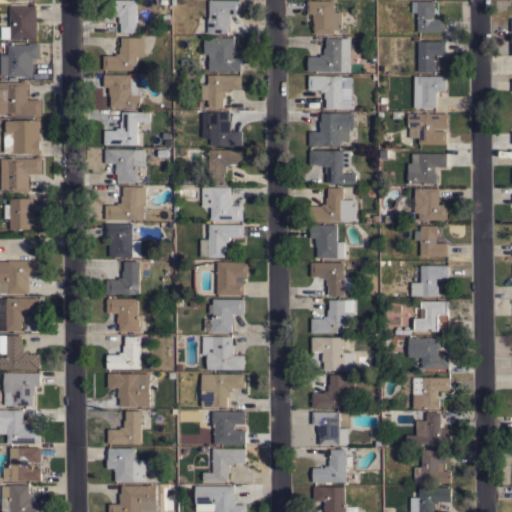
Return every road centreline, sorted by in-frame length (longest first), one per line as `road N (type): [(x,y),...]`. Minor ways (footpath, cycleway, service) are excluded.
road 1 (residential): [(68,0),(79,511)]
road 2 (residential): [(283,511),(280,0)]
road 3 (residential): [(480,511),(477,0)]
